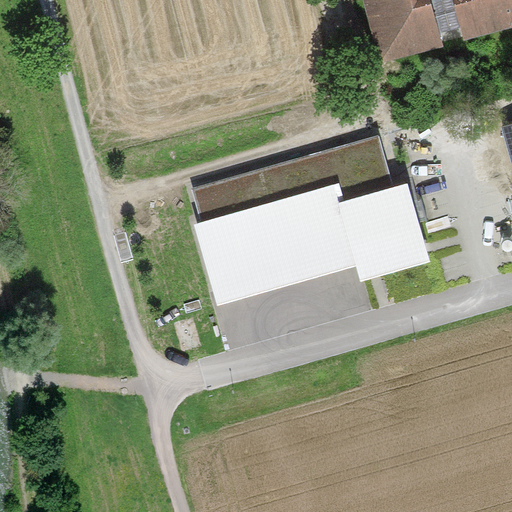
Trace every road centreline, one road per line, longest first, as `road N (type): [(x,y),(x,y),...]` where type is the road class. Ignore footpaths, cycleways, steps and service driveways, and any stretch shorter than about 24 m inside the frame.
road 1 (track): [(44,0),(153,389)]
road 2 (residential): [(511,288),(153,389)]
road 3 (track): [(96,196),(335,135)]
road 4 (track): [(153,389),(182,511)]
